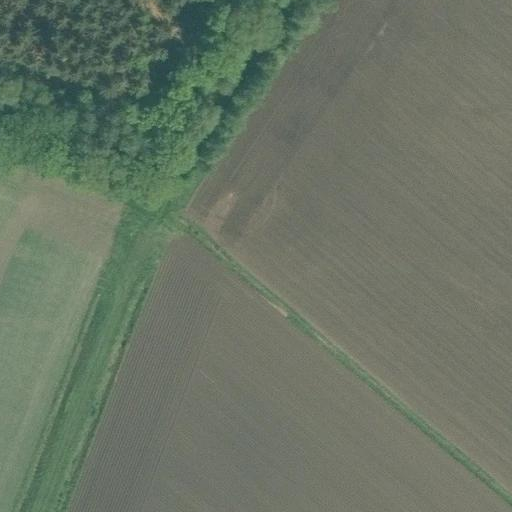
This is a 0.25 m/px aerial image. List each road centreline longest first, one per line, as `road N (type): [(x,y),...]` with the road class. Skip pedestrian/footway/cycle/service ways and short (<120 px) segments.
road 1 (track): [(292,0),(160,194),(40,511)]
road 2 (track): [(0,89),(183,159)]
